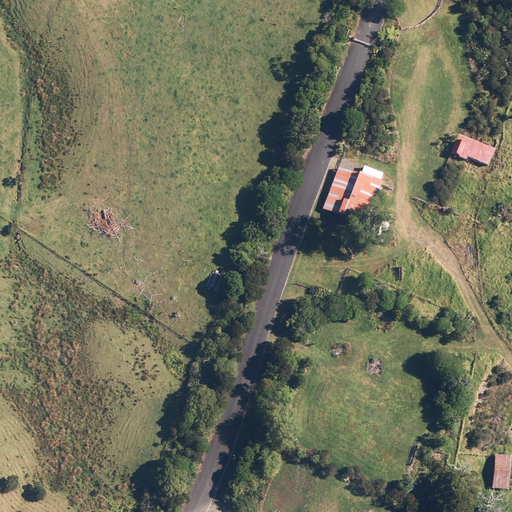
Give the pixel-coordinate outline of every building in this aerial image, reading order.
[(417,35),(384,25),(372,61),(404,71),(417,35)] [(448,157),(464,163),(466,158),(486,167),(493,150),(457,136),(448,157)] [(379,184),(335,169),(319,213),(364,228),(379,184)] [(389,226),(379,223),(374,243),(384,246),(389,226)] [(508,457),(490,456),(488,492),(506,493),(508,457)]
